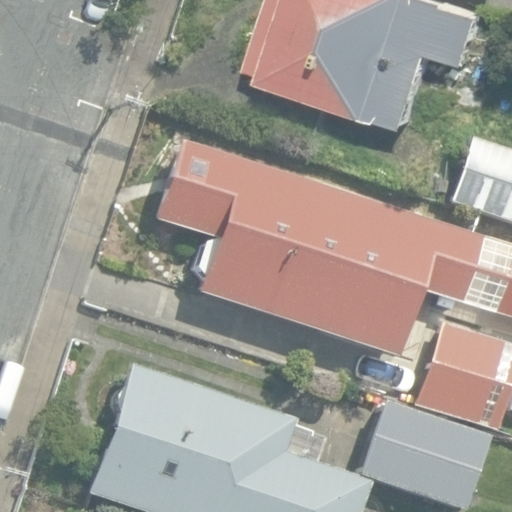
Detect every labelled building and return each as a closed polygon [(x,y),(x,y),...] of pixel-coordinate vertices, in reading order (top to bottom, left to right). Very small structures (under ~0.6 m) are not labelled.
[(454,0),(274,0),(254,63),(266,67),(265,73),(414,121),(436,52),(470,63),(485,17),(452,6),(454,0)] [(447,203),(511,224),(511,152),(468,138),(447,203)] [(190,295),(359,349),(376,294),(405,303),(430,226),(199,153),(198,152),(174,229),(207,239),(190,295)] [(410,403),(492,429),(511,367),(511,349),(436,324),(410,403)] [(80,497),(125,511),(353,511),(363,485),(307,464),(317,436),(287,428),(290,421),(124,366),(80,497)] [(350,477),(453,511),(455,511),(480,438),(375,402),(350,477)]
